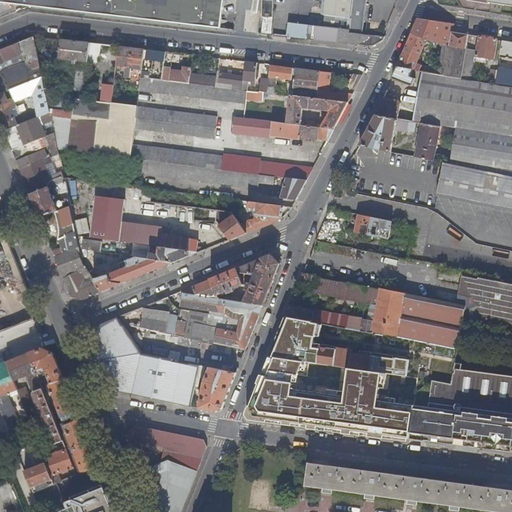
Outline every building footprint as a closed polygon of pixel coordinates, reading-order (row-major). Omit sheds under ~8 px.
[(0,0),(0,2),(30,6),(217,29),(220,0),(0,0)] [(326,17),(352,20),(354,0),(327,0),(326,11),(326,17)] [(367,0),(354,0),(352,20),(351,33),(363,34),(365,21),(367,0)] [(352,20),(326,17),(325,24),(321,24),(321,22),(310,21),(309,25),(289,23),(287,37),(372,47),(383,41),(385,37),(383,37),(363,34),(351,33),(352,20)] [(262,34),(274,35),(274,19),(264,18),(262,34)] [(398,67),(419,71),(422,65),(418,63),(428,40),(447,45),(447,48),(449,49),(450,45),(467,49),(469,35),(453,33),(455,24),(418,19),(398,67)] [(0,95),(43,78),(40,66),(39,60),(34,37),(0,50),(0,95)] [(34,37),(39,60),(43,61),(46,38),(35,37),(34,37)] [(498,40),(479,37),(477,51),(476,57),(495,60),(498,40)] [(46,38),(43,61),(59,63),(60,59),(62,40),(46,38)] [(76,61),(88,63),(90,44),(62,40),(60,59),(73,61),(73,64),(76,64),(76,61)] [(511,42),(503,41),(501,59),(511,60),(511,42)] [(450,45),(449,49),(447,61),(445,75),(462,78),(467,50),(467,49),(450,45)] [(119,47),(117,67),(126,68),(125,78),(133,79),(134,75),(131,75),(131,69),(142,70),(145,50),(119,47)] [(142,70),(141,78),(163,81),(166,53),(147,50),(146,61),(154,61),(152,74),(145,73),(145,71),(142,70)] [(477,51),(467,50),(462,78),(472,80),(476,57),(477,51)] [(166,53),(163,81),(190,84),(191,75),(170,72),(172,53),(166,53)] [(242,90),(248,91),(249,82),(255,83),(257,63),(246,62),(244,77),(242,90)] [(293,69),(271,66),(269,78),(292,80),(293,69)] [(398,67),(393,79),(413,86),(416,78),(422,79),(424,72),(419,71),(398,67)] [(321,72),(296,69),(294,89),(318,92),(321,72)] [(499,71),(497,84),(511,86),(511,71),(499,69),(499,71)] [(78,70),(75,90),(83,91),(86,71),(78,70)] [(492,70),(490,83),(497,84),(499,71),(492,70)] [(317,99),(328,101),(329,91),(331,73),(321,72),(318,92),(317,99)] [(413,121),(417,122),(422,123),(441,126),(456,129),(511,139),(511,86),(497,84),(490,83),(472,80),(462,78),(445,75),(438,74),(424,72),(422,79),(414,115),(413,121)] [(232,89),(242,90),(244,77),(221,73),(219,83),(233,85),(232,89)] [(191,75),(190,84),(215,87),(217,78),(191,75)] [(348,87),(356,91),(364,76),(354,75),(348,87)] [(0,95),(0,118),(5,132),(18,126),(19,126),(16,118),(18,117),(19,113),(17,107),(18,107),(20,113),(27,110),(23,99),(34,96),(38,117),(43,116),(49,113),(51,112),(47,94),(46,94),(43,78),(0,95)] [(141,78),(140,91),(246,104),(247,98),(248,91),(242,90),(232,89),(215,87),(190,84),(163,81),(141,78)] [(416,78),(408,114),(414,115),(422,79),(416,78)] [(261,81),(260,92),(267,93),(269,81),(261,81)] [(248,91),(247,98),(258,99),(259,92),(248,91)] [(328,101),(349,103),(354,94),(329,91),(328,101)] [(259,92),(258,99),(290,103),(291,96),(267,93),(260,92),(259,92)] [(285,112),(284,124),(301,126),(302,122),(303,109),(330,112),(321,128),(335,130),(349,103),(328,101),(317,99),(291,96),(290,103),(289,112),(285,112)] [(385,97),(377,115),(404,120),(404,117),(399,117),(400,105),(398,102),(385,97)] [(52,112),(55,133),(59,149),(131,159),(133,145),(135,130),(138,106),(124,105),(112,104),(110,120),(52,112)] [(217,117),(138,106),(135,130),(214,139),(217,117)] [(377,115),(360,146),(391,152),(393,144),(395,144),(396,142),(393,141),(395,130),(405,132),(406,130),(415,132),(417,122),(413,121),(407,120),(404,120),(377,115)] [(19,126),(18,126),(22,135),(24,140),(26,145),(36,141),(46,137),(40,121),(41,122),(44,120),(43,116),(38,117),(38,118),(19,126)] [(284,124),(244,119),(234,118),(235,118),(233,118),(232,132),(268,137),(268,136),(294,140),(294,138),(298,138),(298,139),(299,139),(300,138),(328,141),(335,130),(321,128),(314,127),(308,126),(304,126),(301,126),(284,124)] [(422,123),(415,157),(434,161),(441,126),(422,123)] [(18,126),(5,132),(9,141),(22,135),(18,126)] [(511,139),(456,129),(451,159),(511,171),(511,139)] [(55,133),(46,137),(48,143),(51,145),(55,162),(61,160),(59,149),(55,133)] [(17,141),(10,144),(12,151),(26,145),(24,140),(18,142),(17,141)] [(26,145),(12,151),(16,159),(39,150),(36,141),(26,145)] [(133,145),(131,159),(140,160),(143,160),(275,177),(286,178),(307,181),(314,168),(261,161),(262,159),(224,154),(224,157),(133,145)] [(66,181),(65,176),(52,182),(51,178),(53,177),(52,174),(49,175),(46,166),(53,163),(51,157),(49,159),(45,150),(17,161),(31,196),(55,186),(66,182),(66,181)] [(275,177),(143,160),(141,173),(258,189),(259,183),(274,185),(275,177)] [(444,163),(437,196),(511,212),(511,176),(450,164),(444,163)] [(356,179),(347,177),(342,188),(352,190),(356,179)] [(297,200),(307,181),(286,178),(281,194),(278,194),(278,197),(281,198),(280,198),(297,200)] [(67,188),(66,182),(55,186),(57,192),(67,188)] [(55,186),(31,196),(40,219),(47,216),(61,211),(71,207),(70,201),(57,207),(54,200),(56,199),(55,196),(54,193),(57,192),(55,186)] [(126,199),(96,195),(91,237),(121,241),(123,221),(126,199)] [(246,234),(282,219),(284,206),(248,202),(248,207),(255,208),(254,216),(260,217),(260,219),(250,221),(249,218),(246,218),(247,221),(249,221),(241,226),(246,234)] [(75,224),(71,207),(61,211),(62,215),(65,228),(75,224)] [(61,211),(47,216),(48,220),(62,215),(61,211)] [(231,241),(246,234),(241,226),(232,212),(219,211),(218,221),(231,241)] [(381,219),(360,215),(356,231),(377,236),(381,219)] [(0,234),(29,306),(34,304),(0,219),(0,234)] [(164,226),(123,221),(121,241),(160,247),(162,248),(164,237),(164,226)] [(80,247),(78,236),(75,224),(65,228),(60,230),(46,235),(50,244),(55,242),(53,236),(65,232),(69,252),(80,247)] [(162,248),(199,253),(201,242),(164,237),(162,248)] [(83,249),(101,252),(103,242),(85,239),(83,249)] [(498,260),(429,245),(426,258),(496,272),(498,260)] [(174,264),(200,253),(199,253),(162,248),(160,247),(160,250),(159,255),(156,255),(157,250),(134,246),(132,257),(135,257),(174,264)] [(82,301),(102,293),(94,280),(84,262),(80,247),(69,252),(67,253),(55,257),(71,296),(82,301)] [(53,252),(55,257),(67,253),(65,249),(57,252),(57,250),(53,252)] [(245,303),(264,306),(280,265),(271,255),(180,293),(183,293),(219,299),(217,296),(227,292),(228,294),(234,292),(233,289),(243,285),(242,283),(246,282),(244,277),(241,278),(239,274),(255,276),(253,283),(250,282),(247,291),(249,291),(245,303)] [(124,284),(174,264),(135,257),(126,261),(128,266),(108,274),(111,281),(124,284)] [(501,275),(511,277),(511,261),(504,260),(501,275)] [(317,276),(304,273),(300,283),(314,286),(317,276)] [(102,293),(124,284),(111,281),(108,274),(94,280),(102,293)] [(511,326),(511,284),(463,274),(463,275),(474,298),(479,308),(485,321),(511,326)] [(474,298),(463,275),(459,295),(474,298)] [(371,286),(320,276),(317,291),(378,304),(380,295),(369,293),(371,286)] [(380,295),(378,304),(375,321),(364,319),(361,330),(398,336),(459,347),(467,306),(371,286),(369,293),(380,295)] [(117,318),(121,324),(246,350),(264,306),(245,303),(219,299),(183,293),(181,307),(226,314),(224,323),(222,330),(189,323),(178,321),(178,324),(169,323),(168,322),(168,323),(142,318),(144,307),(117,318)] [(315,310),(291,305),(286,316),(287,316),(293,317),(313,321),(341,326),(344,315),(316,309),(315,310)] [(170,312),(144,307),(142,318),(168,323),(168,322),(170,312)] [(222,330),(224,323),(206,319),(207,314),(191,311),(189,323),(222,330)] [(364,319),(344,315),(341,326),(360,330),(361,330),(364,319)] [(293,317),(277,357),(407,376),(410,360),(394,358),(394,359),(360,354),(360,358),(352,357),(352,353),(337,351),(337,353),(321,351),(321,353),(313,352),(315,341),(316,341),(318,327),(312,326),(313,321),(293,317)] [(121,324),(117,318),(85,331),(98,362),(109,357),(114,371),(126,366),(123,358),(139,351),(121,324)] [(42,348),(29,354),(39,379),(42,377),(44,376),(42,370),(45,369),(52,385),(49,386),(56,403),(71,397),(53,354),(42,348)] [(29,354),(6,363),(15,385),(18,383),(17,380),(27,376),(33,391),(42,387),(40,383),(39,379),(29,354)] [(174,361),(140,354),(157,381),(172,372),(174,361)] [(277,357),(270,356),(249,411),(252,418),(410,439),(415,405),(419,378),(407,376),(277,357)] [(109,357),(98,362),(105,380),(116,375),(114,371),(109,357)] [(172,372),(157,381),(171,403),(182,405),(189,364),(174,361),(172,372)] [(6,363),(0,365),(0,408),(2,413),(18,453),(25,450),(16,425),(19,424),(7,395),(17,391),(16,389),(15,385),(6,363)] [(200,367),(189,364),(182,405),(191,407),(200,367)] [(511,376),(455,369),(454,374),(420,368),(419,377),(433,380),(430,407),(415,405),(410,439),(511,452),(511,376)] [(222,409),(237,375),(210,369),(207,375),(202,373),(201,377),(206,378),(204,383),(203,387),(201,387),(200,392),(202,393),(199,409),(216,413),(222,409)] [(16,389),(17,391),(19,396),(24,407),(26,412),(34,409),(26,387),(22,389),(21,387),(16,389)] [(49,406),(43,389),(33,393),(34,397),(54,445),(64,441),(61,435),(59,429),(50,408),(49,406)] [(79,417),(71,397),(56,403),(56,406),(63,421),(72,418),(73,419),(79,417)] [(99,468),(80,420),(73,423),(64,427),(83,474),(99,468)] [(61,425),(81,475),(83,474),(64,427),(73,423),(72,421),(61,425)] [(163,463),(141,472),(154,507),(156,511),(181,511),(207,448),(203,441),(162,432),(135,426),(126,436),(129,443),(164,451),(163,463)] [(44,459),(46,464),(53,481),(55,485),(62,482),(58,474),(74,468),(67,451),(44,459)] [(309,463),(306,487),(503,511),(511,511),(511,490),(310,464),(309,463)] [(46,464),(25,472),(28,478),(32,489),(37,487),(39,491),(50,487),(48,483),(53,481),(46,464)] [(113,511),(103,485),(96,488),(63,502),(64,502),(62,503),(65,510),(63,511),(62,511),(113,511)] [(64,502),(63,502),(59,490),(49,494),(54,507),(62,503),(64,502)]
